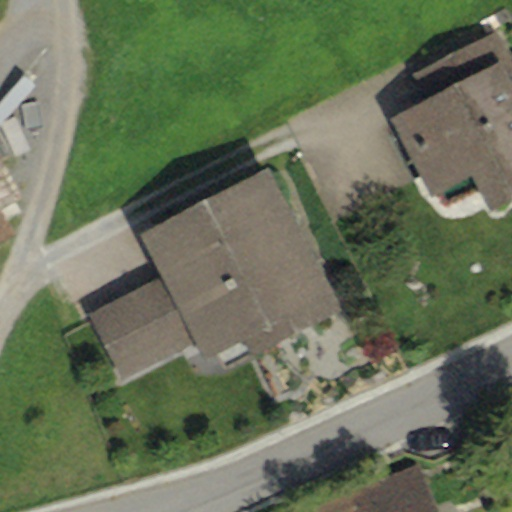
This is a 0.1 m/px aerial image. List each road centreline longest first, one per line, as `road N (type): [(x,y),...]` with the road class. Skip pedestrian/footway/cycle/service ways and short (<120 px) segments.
road 1 (unknown): [(12,281),(138,261),(407,98)]
road 2 (residential): [(511,363),(160,511)]
road 3 (track): [(67,0),(70,54),(58,147),(0,308)]
